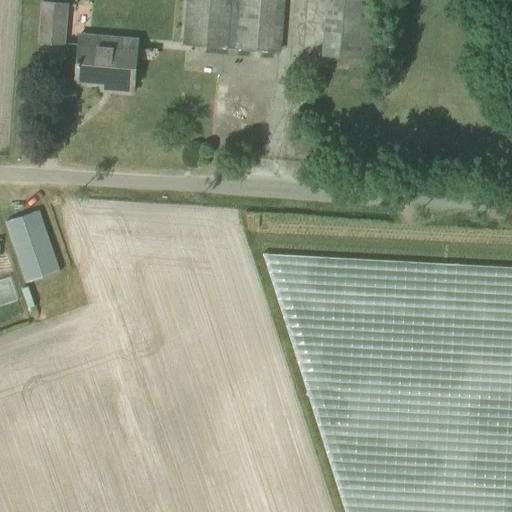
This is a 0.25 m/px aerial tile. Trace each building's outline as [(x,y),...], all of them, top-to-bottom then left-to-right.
[(189,0),(185,44),(279,51),(282,0),(189,0)] [(326,0),(322,54),(372,58),(376,0),(326,0)] [(66,44),(69,4),(44,2),(40,42),(66,44)] [(110,91),(133,93),(138,40),(80,35),(76,81),(111,84),(110,91)] [(6,222),(27,282),(57,272),(59,271),(39,211),(6,222)]
